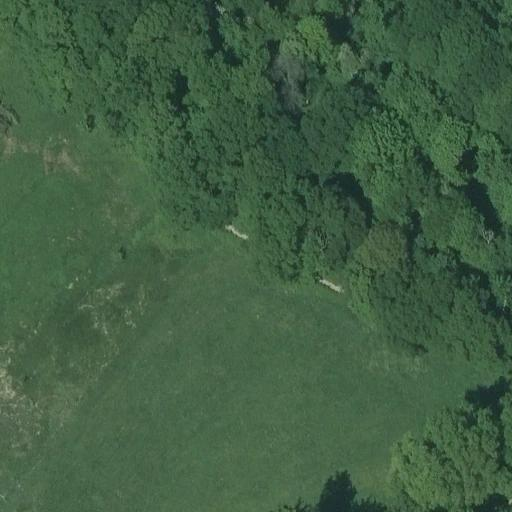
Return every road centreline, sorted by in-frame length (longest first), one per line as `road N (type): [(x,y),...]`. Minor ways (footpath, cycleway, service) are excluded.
road 1 (track): [(22,0),(32,49),(253,227),(391,310),(511,364)]
road 2 (unknown): [(92,0),(245,87),(264,128),(327,190),(511,306)]
